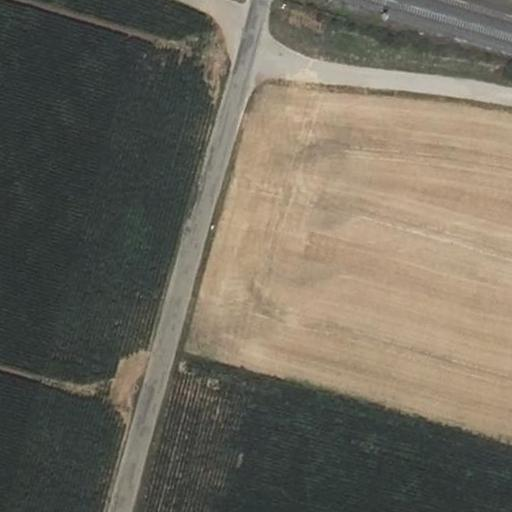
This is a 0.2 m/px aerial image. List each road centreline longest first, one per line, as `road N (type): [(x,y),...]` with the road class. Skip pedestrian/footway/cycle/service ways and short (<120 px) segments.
road 1 (unclassified): [(261,0),(121,511)]
road 2 (track): [(511,103),(379,65),(242,71),(206,4),(192,0)]
